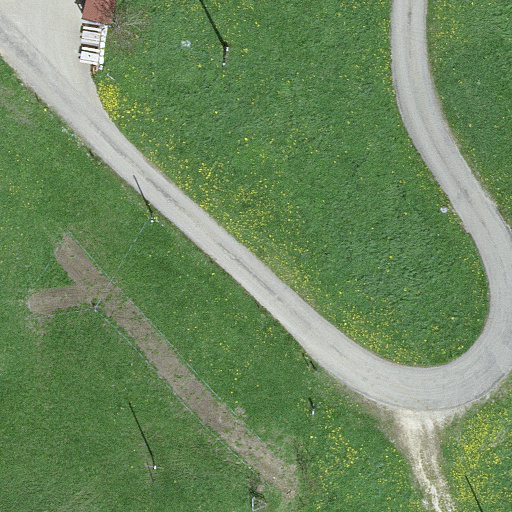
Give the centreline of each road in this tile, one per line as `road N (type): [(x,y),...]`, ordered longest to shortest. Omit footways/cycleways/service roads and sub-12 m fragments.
road 1 (unclassified): [(408,0),(420,113),(506,278),(505,334),(475,376),(451,386),(425,389),(368,373),(329,347),(32,79)]
road 2 (track): [(425,389),(418,453),(437,511)]
